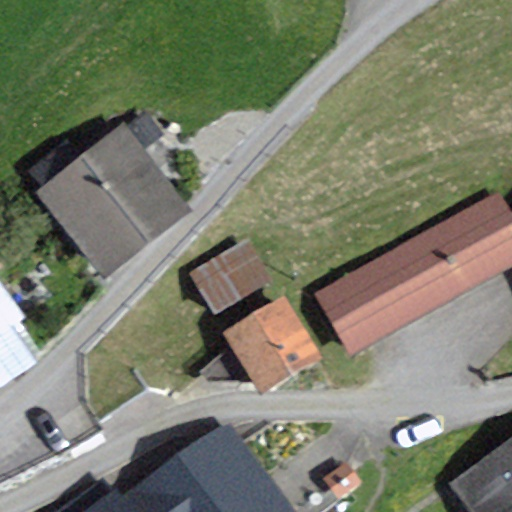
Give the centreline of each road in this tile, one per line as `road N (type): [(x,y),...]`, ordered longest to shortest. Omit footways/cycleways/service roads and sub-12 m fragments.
road 1 (tertiary): [(0,403),(75,340),(241,161),(417,0)]
road 2 (residential): [(511,393),(340,409),(229,407),(175,422),(0,503)]
